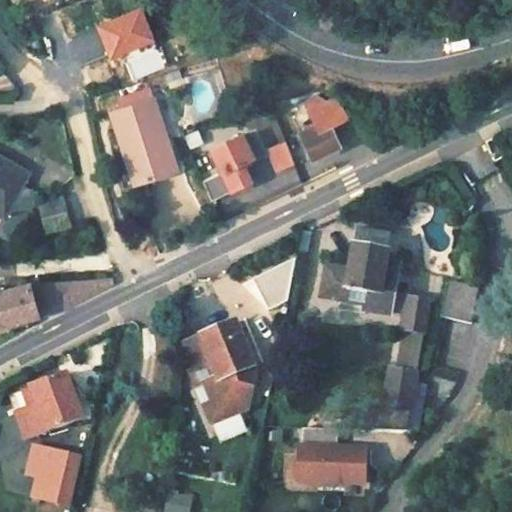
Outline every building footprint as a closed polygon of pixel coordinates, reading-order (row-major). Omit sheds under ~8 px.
[(323,129),(305,138),(313,157),(340,145),(332,127),(347,117),(337,98),(322,104),(317,95),(306,100),(319,123),(323,129)] [(155,99),(111,114),(124,151),(132,149),(143,180),(178,169),(155,99)] [(319,123),(302,131),(305,138),(323,129),(319,123)] [(210,147),(232,196),(258,184),(248,162),(260,156),(247,130),(210,147)] [(268,149),(278,170),(299,166),(287,141),(268,149)] [(494,145),(471,156),(480,175),(504,163),(494,145)] [(132,149),(124,151),(134,183),(143,180),(132,149)] [(28,171),(0,156),(0,211),(5,214),(0,221),(0,229),(12,236),(35,193),(20,185),(28,171)] [(46,233),(73,227),(67,201),(41,207),(46,233)] [(388,251),(353,245),(348,271),(345,289),(393,297),(399,264),(386,261),(388,251)] [(348,271),(327,268),(325,286),(325,288),(327,292),(330,296),(333,298),(367,304),(365,309),(390,313),(393,297),(345,289),(348,271)] [(0,324),(15,320),(42,313),(62,309),(115,283),(112,276),(46,281),(32,281),(0,290),(0,324)] [(479,286),(455,280),(447,317),(471,322),(479,286)] [(413,394),(423,329),(425,329),(430,300),(408,297),(403,325),(405,326),(397,369),(389,368),(385,390),(413,394)] [(234,321),(201,335),(212,361),(217,376),(204,381),(212,402),(217,413),(247,401),(253,368),(234,321)] [(199,331),(184,338),(196,368),(212,361),(201,335),(199,331)] [(217,376),(212,361),(196,368),(190,370),(204,405),(212,402),(204,381),(217,376)] [(46,431),(84,418),(67,373),(30,387),(37,407),(16,414),(25,438),(46,431)] [(407,432),(413,394),(385,390),(382,409),(375,409),(371,431),(407,432)] [(212,402),(204,405),(211,422),(246,409),(247,401),(217,413),(212,402)] [(337,430),(301,429),(301,449),(297,449),(297,481),(364,483),(365,450),(337,450),(337,430)] [(72,480),(78,456),(38,446),(34,464),(33,466),(32,470),(36,471),(42,472),(41,480),(37,494),(49,497),(50,497),(49,500),(59,502),(60,499),(65,478),(72,480)] [(65,478),(60,499),(59,502),(66,504),(67,501),(72,480),(65,478)] [(188,511),(191,498),(169,494),(165,511),(166,511),(188,511)]
